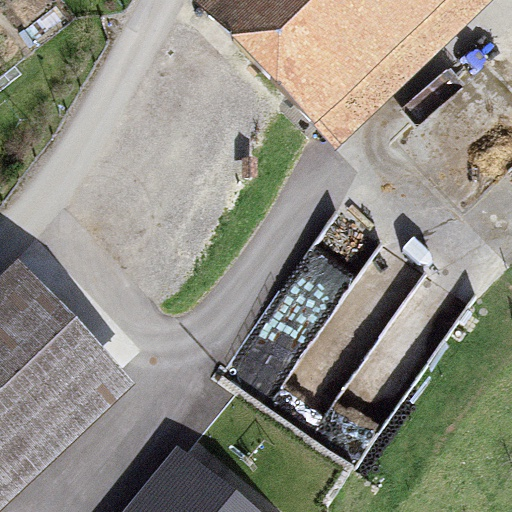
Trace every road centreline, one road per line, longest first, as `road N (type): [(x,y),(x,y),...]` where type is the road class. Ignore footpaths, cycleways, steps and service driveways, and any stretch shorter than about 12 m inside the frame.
road 1 (track): [(23,229),(103,327),(169,366),(509,0)]
road 2 (track): [(172,0),(91,163)]
